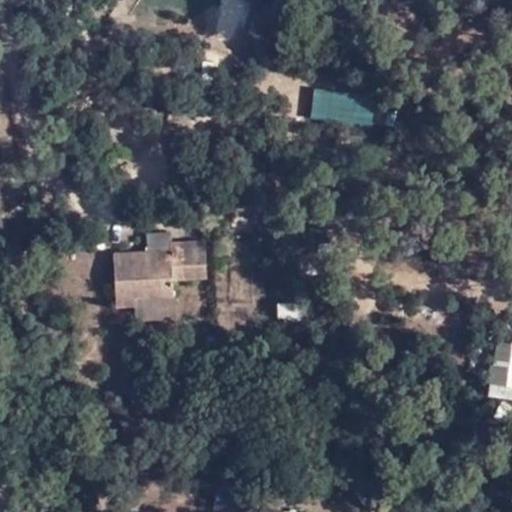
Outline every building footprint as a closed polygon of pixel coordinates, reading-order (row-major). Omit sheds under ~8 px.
[(330,94),(327,106),(352,112),(355,100),(330,94)] [(137,292),(173,292),(174,275),(174,262),(183,262),(182,274),(206,274),(206,237),(170,238),(170,245),(111,247),(115,302),(137,300),(137,292)] [(174,262),(174,275),(182,274),(183,262),(174,262)] [(173,310),(173,292),(137,292),(137,300),(137,311),(173,310)] [(511,342),(489,342),(488,396),(511,396),(511,342)]
